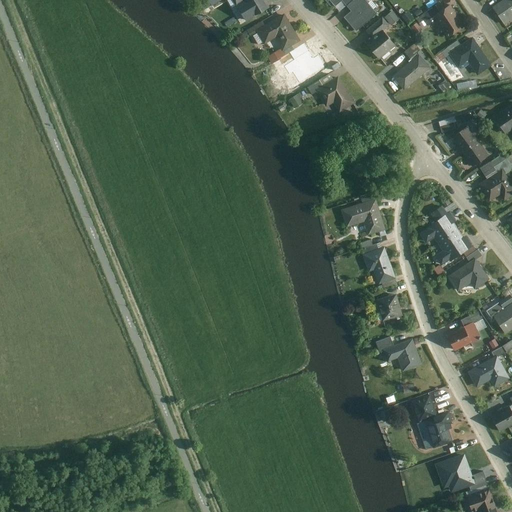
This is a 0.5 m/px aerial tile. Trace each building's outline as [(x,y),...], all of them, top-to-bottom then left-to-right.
[(269,7),(264,0),(246,0),(249,6),(255,15),(269,7)] [(376,16),(363,0),(355,0),(347,7),(351,13),(345,18),(356,32),(376,16)] [(511,0),(502,0),(493,6),(503,23),(511,16),(511,0)] [(450,5),(433,17),(448,38),(465,26),(450,5)] [(255,15),(249,6),(240,11),(246,21),(255,15)] [(285,15),(257,31),(265,44),(274,39),(281,51),(300,40),(285,15)] [(383,32),(367,44),(378,59),(395,47),(383,32)] [(492,66),(473,38),(449,53),(459,68),(469,61),(478,75),(492,66)] [(325,66),(315,50),(301,59),(311,74),(325,66)] [(420,55),(393,78),(405,92),(432,68),(420,55)] [(338,77),(316,91),(327,108),(334,103),(340,112),(354,103),(338,77)] [(511,107),(495,118),(506,134),(511,130),(511,107)] [(441,121),(444,131),(459,127),(457,117),(441,121)] [(468,127),(453,138),(473,167),(488,156),(468,127)] [(511,185),(503,170),(480,184),(490,201),(500,195),(504,201),(511,196),(511,185)] [(376,199),(342,210),(347,226),(364,221),(368,234),(385,229),(376,199)] [(429,227),(421,232),(427,242),(434,237),(443,251),(436,255),(442,265),(450,259),(451,260),(468,250),(461,238),(463,237),(455,223),(451,225),(445,216),(429,226),(429,227)] [(386,247),(364,255),(370,271),(375,270),(379,283),(396,277),(386,247)] [(475,259),(449,277),(458,291),(470,283),(475,289),(489,279),(475,259)] [(398,293),(378,299),(384,320),(404,315),(398,293)] [(511,305),(495,317),(506,334),(511,330),(511,305)] [(464,328),(471,345),(481,341),(474,324),(464,328)] [(464,328),(447,335),(455,352),(471,345),(464,328)] [(384,350),(394,346),(391,337),(375,343),(379,352),(384,350)] [(394,346),(384,350),(388,362),(398,359),(403,372),(423,365),(414,339),(394,346)] [(497,357),(468,372),(477,388),(491,380),(494,387),(509,379),(497,357)] [(425,419),(436,416),(430,395),(413,401),(419,421),(425,419)] [(511,411),(510,407),(491,417),(500,432),(511,425),(511,411)] [(436,416),(425,419),(434,448),(452,443),(447,426),(453,424),(449,412),(436,416)] [(474,452),(456,458),(464,484),(482,478),(474,452)] [(499,511),(491,488),(467,496),(472,511),(474,511),(481,510),(482,511),(499,511)]
